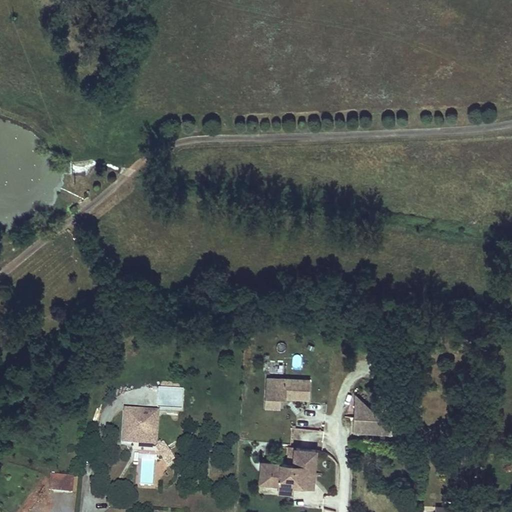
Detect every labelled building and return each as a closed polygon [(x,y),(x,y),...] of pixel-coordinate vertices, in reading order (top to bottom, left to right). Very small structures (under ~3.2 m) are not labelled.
[(280,397),(309,399),(310,380),(268,377),(266,405),(280,406),(280,397)] [(390,426),(356,395),(354,431),(390,433),(390,426)] [(155,442),(157,414),(125,412),(123,443),(133,443),(134,441),(155,442)] [(173,460),(165,448),(159,452),(167,464),(173,460)] [(307,487),(308,472),(314,473),(316,451),(290,448),(290,449),(289,464),(282,464),(281,466),(272,472),(269,472),(268,483),(280,484),(280,486),(292,487),(292,485),(307,487)] [(269,472),(270,463),(262,462),(260,482),(268,483),(269,472)] [(281,466),(282,464),(270,463),(269,472),(272,472),(281,466)] [(72,492),(74,477),(51,475),(49,490),(72,492)] [(488,496),(488,486),(474,486),(473,495),(488,496)] [(482,511),(486,511),(488,496),(473,495),(471,494),(470,511),(482,511)]
